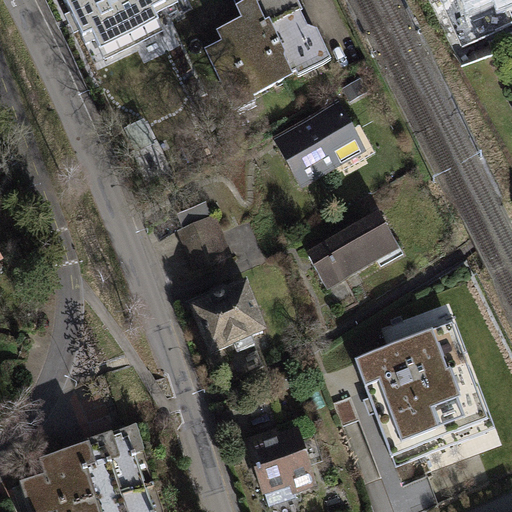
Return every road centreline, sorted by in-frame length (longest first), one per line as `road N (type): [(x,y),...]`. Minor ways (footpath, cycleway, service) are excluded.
road 1 (tertiary): [(22,0),(114,198),(221,511)]
road 2 (residential): [(0,78),(61,237),(69,319),(48,384),(0,448)]
